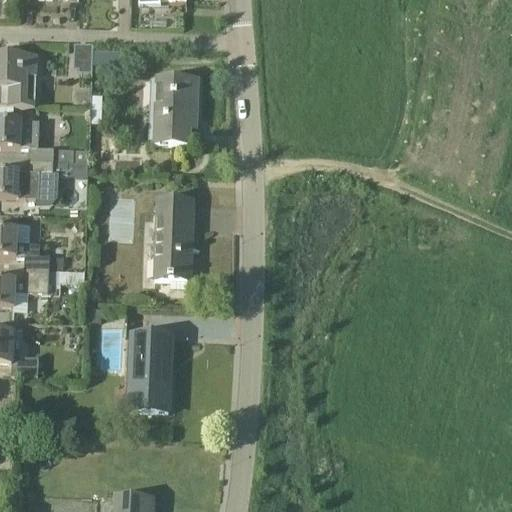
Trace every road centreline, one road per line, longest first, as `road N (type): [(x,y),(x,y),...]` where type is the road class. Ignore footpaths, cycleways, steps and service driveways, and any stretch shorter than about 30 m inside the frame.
road 1 (residential): [(233,511),(251,257),(243,45)]
road 2 (residential): [(0,32),(243,45)]
